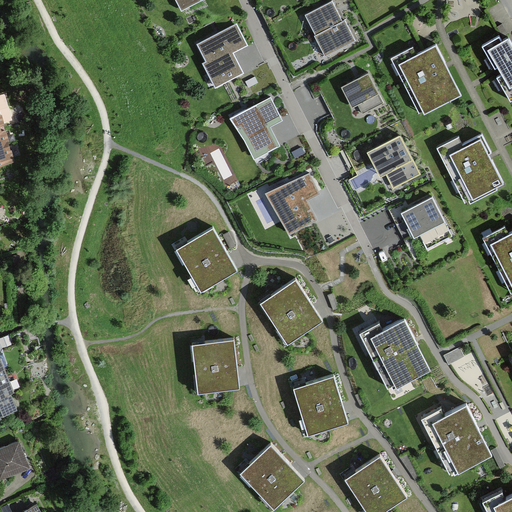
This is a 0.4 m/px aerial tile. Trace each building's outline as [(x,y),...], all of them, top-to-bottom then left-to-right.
[(178,0),(183,8),(199,0),(178,0)] [(315,32),(344,18),(334,0),(329,0),(305,12),(315,32)] [(326,52),(354,38),(344,18),(315,32),(326,52)] [(246,43),(236,23),(200,41),(209,59),(204,61),(215,84),(242,71),(232,50),(246,43)] [(511,46),(505,35),(484,47),(511,95),(511,46)] [(414,50),(395,60),(426,116),(464,95),(437,45),(417,56),(414,50)] [(368,71),(343,84),(352,103),(357,101),(363,112),(384,102),(368,71)] [(280,119),(269,97),(231,115),(245,135),(255,156),(278,145),(268,124),(280,119)] [(0,108),(0,166),(15,163),(0,108)] [(419,172),(400,133),(369,149),(381,172),(385,170),(393,185),(419,172)] [(459,140),(441,150),(471,206),(509,186),(482,136),(463,146),(459,140)] [(323,188),(312,167),(269,189),(290,229),(321,213),(311,194),(323,188)] [(355,190),(374,184),(370,172),(351,178),(355,190)] [(432,194),(402,210),(415,235),(419,233),(426,247),(452,234),(432,194)] [(255,201),(269,226),(279,220),(265,195),(255,201)] [(236,267),(212,225),(177,245),(201,287),(236,267)] [(505,226),(484,237),(511,290),(511,289),(511,231),(509,233),(505,226)] [(323,320),(296,279),(262,301),(289,342),(323,320)] [(430,369),(405,319),(383,330),(380,322),(360,332),(387,386),(392,384),(393,387),(430,369)] [(233,338),(192,343),(198,391),(239,386),(233,338)] [(444,355),(449,365),(465,356),(460,347),(444,355)] [(6,373),(0,375),(0,393),(9,390),(13,389),(6,373)] [(335,375),(296,386),(310,432),(348,420),(335,375)] [(0,414),(16,408),(9,390),(0,393),(0,414)] [(478,425),(466,402),(445,412),(442,406),(423,415),(450,468),(454,466),(456,470),(492,452),(478,425)] [(26,442),(0,451),(0,474),(2,481),(36,469),(26,442)] [(303,479),(270,444),(241,471),(274,506),(303,479)] [(379,511),(407,494),(380,454),(345,477),(368,511),(379,511)] [(61,479),(57,472),(47,477),(52,485),(61,479)] [(511,511),(511,485),(482,500),(488,511),(511,511)] [(42,511),(37,502),(20,511),(42,511)]
